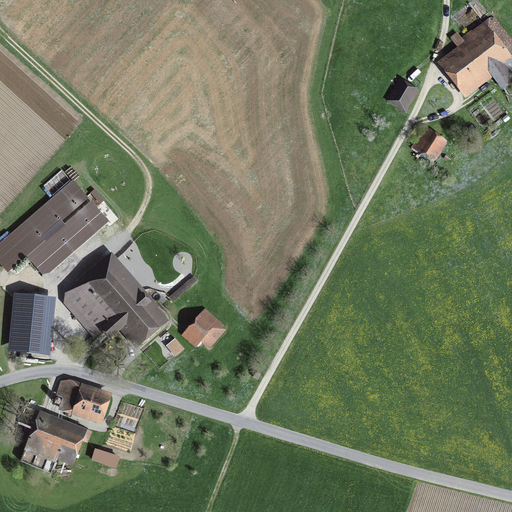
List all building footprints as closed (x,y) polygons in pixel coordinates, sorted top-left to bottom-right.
[(446,66),(466,91),(491,72),(504,89),(511,83),(511,41),(496,20),(487,27),(485,25),(474,34),(473,32),(457,44),(463,53),(446,66)] [(394,96),(390,101),(405,110),(409,104),(411,105),(419,91),(403,82),(395,97),(394,96)] [(423,133),(415,145),(437,159),(447,144),(433,135),(431,138),(423,133)] [(109,221),(73,180),(0,242),(0,262),(8,272),(27,257),(42,275),(49,273),(109,221)] [(127,258),(133,264),(142,256),(137,250),(127,258)] [(124,326),(139,342),(161,322),(110,265),(76,295),(91,311),(83,318),(92,328),(90,330),(95,336),(103,329),(111,338),(124,326)] [(182,269),(163,286),(179,303),(197,286),(182,269)] [(14,293),(8,351),(50,355),(56,297),(14,293)] [(210,347),(225,330),(204,312),(189,329),(210,347)] [(176,356),(185,348),(175,338),(167,345),(176,356)] [(107,397),(85,390),(86,388),(70,383),(62,407),(100,419),(107,397)] [(38,418),(22,461),(52,473),(59,453),(71,458),(80,434),(38,418)] [(95,449),(91,460),(116,470),(120,458),(95,449)]
